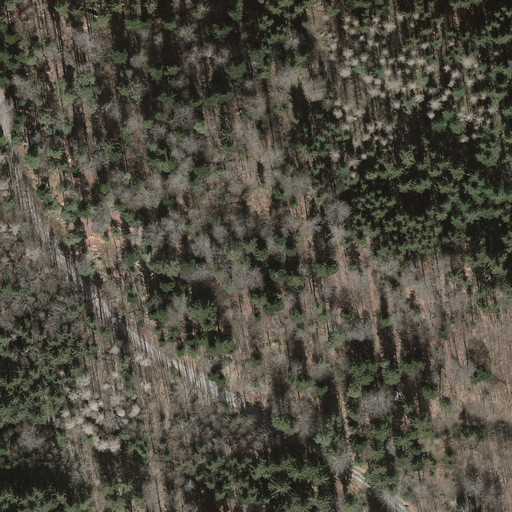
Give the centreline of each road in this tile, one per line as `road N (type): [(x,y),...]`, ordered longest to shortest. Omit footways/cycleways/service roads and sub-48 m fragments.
road 1 (track): [(0,111),(32,214),(111,318),(401,511)]
road 2 (track): [(252,511),(164,479),(53,418),(0,427)]
